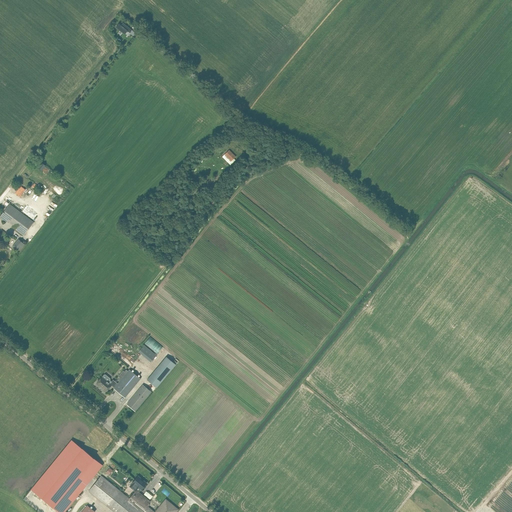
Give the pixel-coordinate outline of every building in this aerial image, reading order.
[(132,30),(123,23),(121,25),(118,23),(115,27),(125,34),(127,31),(130,32),(132,30)] [(225,154),(231,161),(236,156),(229,150),(225,154)] [(21,186),(15,193),(20,197),(25,190),(21,186)] [(24,236),(33,222),(9,204),(0,216),(0,217),(6,222),(7,221),(13,226),(12,227),(24,236)] [(18,239),(12,247),(18,252),(24,244),(18,239)] [(150,336),(144,343),(157,353),(162,347),(150,336)] [(144,345),(138,352),(151,362),(156,355),(144,345)] [(176,364),(166,357),(158,367),(147,380),(153,385),(156,388),(176,364)] [(96,384),(102,389),(106,392),(112,384),(115,387),(114,389),(125,398),(140,379),(130,370),(118,384),(113,380),(112,381),(110,380),(110,379),(110,378),(105,374),(104,374),(96,384)] [(127,404),(135,411),(151,392),(143,385),(127,404)] [(72,440),(32,489),(59,511),(63,511),(102,465),(72,440)] [(89,491),(114,511),(175,511),(175,510),(175,509),(175,508),(174,508),(174,507),(174,506),(173,506),(173,505),(172,505),(172,504),(171,504),(171,503),(170,503),(169,503),(168,503),(166,502),(166,503),(165,503),(164,503),(163,503),(162,504),(161,505),(160,506),(161,507),(159,511),(154,511),(147,506),(147,505),(148,506),(150,505),(149,504),(150,502),(143,496),(142,497),(138,493),(141,489),(141,490),(146,484),(140,480),(141,479),(138,476),(133,482),(129,486),(135,491),(129,498),(101,475),(89,491)]
